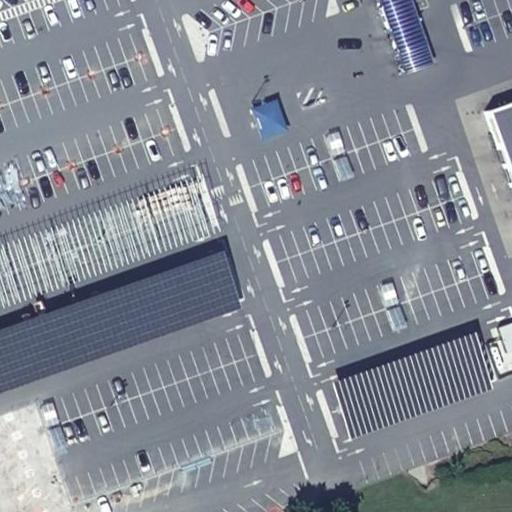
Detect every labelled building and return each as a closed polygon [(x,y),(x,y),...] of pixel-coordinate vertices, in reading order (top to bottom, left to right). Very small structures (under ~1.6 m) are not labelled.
[(415,0),(381,0),(407,76),(437,66),(415,0)] [(511,91),(476,104),(511,206),(511,91)] [(336,136),(327,140),(339,175),(349,172),(336,136)] [(0,265),(0,292),(9,289),(0,265)] [(393,325),(402,322),(389,286),(380,290),(393,325)] [(21,328),(10,332),(23,369),(34,365),(21,328)] [(51,406),(40,410),(53,446),(64,442),(51,406)]
